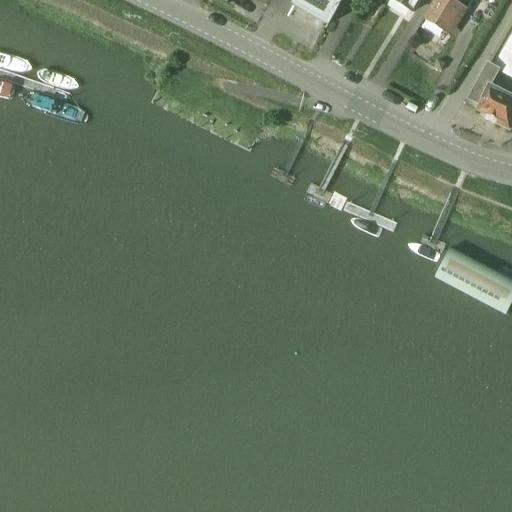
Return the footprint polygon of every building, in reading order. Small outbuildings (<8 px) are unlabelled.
[(327,26),(341,0),(295,0),(292,6),(327,26)] [(389,0),(411,13),(418,0),(389,0)] [(435,0),(423,20),(445,34),(450,36),(464,13),(459,11),(461,8),(465,0),(435,0)] [(511,32),(492,68),(498,71),(511,79),(511,77),(511,32)] [(511,123),(511,99),(488,88),(498,71),(492,68),(487,65),(467,99),(479,105),(476,111),(485,116),(486,117),(484,120),(495,125),(508,131),(511,123)]
